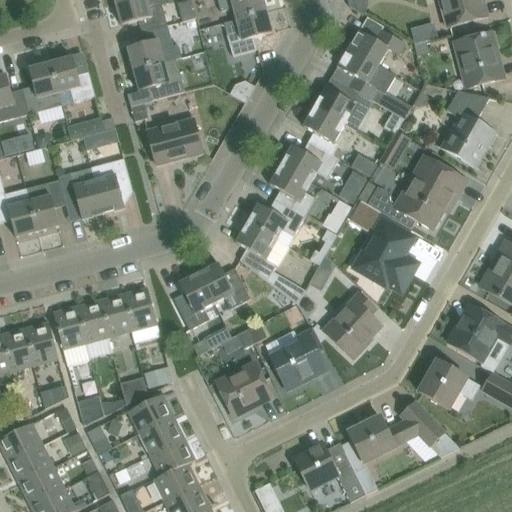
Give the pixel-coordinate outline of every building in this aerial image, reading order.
[(121,27),(139,23),(142,34),(167,28),(161,6),(168,4),(166,0),(137,0),(116,6),(121,27)] [(236,22),(266,14),(262,0),(216,0),(220,12),(233,9),(236,22)] [(346,0),(349,9),(362,16),(369,14),(365,0),(346,0)] [(440,3),(445,23),(447,29),(487,19),(484,4),(481,4),(480,0),(443,0),(444,2),(440,3)] [(190,2),(177,6),(182,24),(195,20),(190,2)] [(208,12),(194,15),(198,29),(211,25),(208,12)] [(239,33),(227,37),(232,58),(257,51),(254,40),(272,35),(266,14),(236,22),(239,33)] [(133,72),(176,61),(182,59),(179,48),(173,49),(167,28),(142,34),(145,46),(128,51),(133,72)] [(378,68),(388,51),(398,57),(405,46),(381,32),(375,43),(358,33),(348,51),(378,68)] [(491,34),(454,44),(466,91),(504,80),(499,64),(496,64),(493,53),(496,52),(491,34)] [(348,51),(337,69),(354,79),(348,89),(342,86),(366,99),(373,103),(404,121),(411,108),(386,94),(395,78),(378,68),(348,51)] [(0,74),(18,72),(16,57),(0,59),(0,74)] [(77,77),(72,59),(51,65),(62,108),(74,105),(76,104),(95,99),(88,74),(77,77)] [(157,89),(160,101),(185,94),(176,61),(133,72),(139,94),(157,89)] [(34,88),(22,91),(29,117),(62,108),(51,65),(29,71),(34,88)] [(253,72),(243,89),(257,97),(267,80),(253,72)] [(0,124),(7,122),(29,117),(22,91),(11,95),(6,77),(0,78),(0,124)] [(325,90),(314,109),(344,126),(356,133),(373,103),(366,99),(342,86),(336,96),(325,90)] [(447,113),(460,120),(442,151),(466,164),(483,174),(484,173),(474,168),(493,135),(503,140),(503,139),(476,123),(489,101),(500,104),(501,103),(481,99),(458,93),(447,113)] [(131,109),(135,124),(148,120),(144,105),(131,109)] [(314,134),(308,144),(332,158),(338,147),(334,145),(344,126),(314,109),(303,128),(314,134)] [(112,120),(102,122),(105,132),(115,130),(112,120)] [(193,121),(147,133),(156,167),(202,155),(193,121)] [(84,124),(68,128),(71,142),(82,139),(87,138),(84,124)] [(404,124),(401,127),(401,132),(404,135),(408,135),(412,132),(412,128),(409,124),(404,124)] [(115,130),(104,133),(108,148),(119,145),(115,130)] [(47,134),(35,138),(39,150),(50,146),(47,134)] [(17,142),(1,146),(5,159),(20,155),(17,142)] [(332,158),(308,144),(302,154),(292,148),(280,167),(311,185),(317,175),(327,181),(339,161),(332,158)] [(415,223),(431,232),(451,199),(455,201),(466,183),(424,158),(414,177),(419,180),(400,212),(391,207),(390,196),(381,191),(368,183),(357,200),(410,231),(415,223)] [(132,193),(124,161),(91,170),(93,181),(94,181),(103,216),(125,210),(121,196),(132,193)] [(305,195),(311,185),(280,167),(269,186),(280,193),(274,202),(304,220),(315,201),(305,195)] [(94,181),(93,181),(91,170),(58,179),(59,182),(65,208),(68,215),(79,212),(82,222),(103,216),(94,181)] [(26,191),(5,197),(0,178),(0,224),(11,222),(16,239),(37,234),(26,191)] [(59,182),(47,186),(26,191),(37,234),(58,228),(54,210),(65,208),(59,182)] [(343,188),(338,198),(352,206),(358,197),(343,188)] [(293,239),(304,220),(274,202),(268,212),(258,206),(247,225),(277,243),(283,233),(293,239)] [(323,226),(322,228),(336,236),(342,224),(330,217),(329,216),(323,226)] [(396,230),(382,222),(354,270),(385,288),(386,286),(401,295),(412,275),(397,267),(413,240),(396,230)] [(271,253),(277,243),(247,225),(236,245),(246,251),(240,262),(278,292),(286,279),(274,272),(282,259),(271,253)] [(327,232),(321,242),(325,244),(331,247),(336,238),(327,232)] [(484,291),(501,301),(511,307),(511,247),(505,244),(497,259),(501,262),(484,291)] [(315,253),(309,262),(319,268),(325,258),(319,255),(315,253)] [(325,258),(319,268),(332,275),(336,268),(325,257),(325,258)] [(199,275),(214,306),(225,301),(230,312),(250,301),(244,288),(235,270),(224,276),(218,265),(199,275)] [(179,285),(184,296),(174,301),(190,332),(210,322),(204,311),(214,306),(199,275),(179,285)] [(147,290),(124,296),(133,333),(136,344),(160,338),(157,327),(147,290)] [(110,339),(132,334),(133,333),(124,296),(100,302),(110,339)] [(359,296),(323,333),(351,360),(381,328),(370,317),(375,312),(361,298),(359,296)] [(100,302),(77,309),(86,346),(89,359),(112,353),(109,340),(110,339),(100,302)] [(304,304),(302,307),(304,311),(307,313),(311,311),(313,307),(311,304),(307,302),(304,304)] [(77,309),(53,315),(55,323),(58,334),(68,369),(90,363),(89,359),(86,346),(77,309)] [(458,326),(447,345),(465,355),(481,364),(479,366),(492,374),(508,345),(510,346),(511,342),(511,331),(490,319),(472,309),(462,328),(458,326)] [(58,361),(48,325),(25,331),(35,368),(58,361)] [(254,346),(267,339),(260,325),(247,332),(254,346)] [(35,368),(25,331),(1,337),(11,374),(35,368)] [(269,358),(278,375),(287,393),(327,373),(318,355),(322,351),(312,331),(297,339),(299,344),(269,358)] [(244,351),(254,346),(247,332),(237,337),(244,351)] [(0,337),(0,376),(11,374),(1,337),(0,337)] [(93,389),(109,384),(103,360),(92,363),(95,374),(90,376),(93,389)] [(418,394),(435,404),(449,411),(459,394),(472,402),(480,388),(467,381),(467,380),(453,373),(436,363),(418,394)] [(249,411),(247,407),(269,396),(272,401),(273,401),(264,383),(255,365),(215,384),(233,419),(249,411)] [(164,369),(143,375),(148,390),(168,385),(164,369)] [(511,387),(492,375),(482,393),(511,409),(511,387)] [(143,378),(119,385),(126,407),(148,396),(143,378)] [(65,387),(40,394),(45,411),(69,400),(65,387)] [(139,435),(173,418),(162,397),(128,414),(139,435)] [(98,398),(76,404),(83,429),(103,419),(98,398)] [(115,404),(100,403),(104,418),(118,411),(115,404)] [(415,404),(400,418),(429,449),(430,448),(440,459),(451,453),(458,450),(444,434),(429,418),(415,404)] [(28,406),(20,408),(21,410),(21,411),(23,419),(23,420),(32,418),(28,406)] [(66,409),(56,414),(67,434),(76,429),(66,409)] [(21,411),(14,414),(16,421),(23,419),(21,411)] [(184,440),(173,418),(139,435),(150,457),(184,440)] [(352,442),(341,447),(366,497),(376,492),(363,466),(395,450),(394,448),(408,442),(400,426),(386,432),(379,418),(348,434),(352,442)] [(117,419),(102,426),(109,441),(125,434),(117,419)] [(0,447),(9,464),(43,447),(32,425),(0,441),(0,447)] [(100,426),(87,434),(99,456),(112,449),(100,426)] [(78,436),(67,441),(75,456),(86,450),(78,436)] [(195,462),(184,440),(150,457),(161,479),(188,466),(195,462)] [(323,447),(294,461),(310,492),(337,478),(351,504),(366,497),(341,447),(340,445),(325,452),(323,447)] [(9,464),(19,486),(54,469),(43,447),(9,464)] [(108,453),(101,456),(106,464),(112,461),(108,453)] [(86,479),(87,479),(99,473),(92,459),(82,464),(88,478),(86,479)] [(162,480),(154,484),(165,504),(199,487),(188,466),(161,479),(162,480)] [(54,469),(19,486),(30,508),(65,490),(54,469)] [(99,473),(87,479),(97,500),(110,494),(99,473)] [(202,511),(210,509),(199,487),(165,504),(168,511),(202,511)] [(32,511),(75,511),(65,490),(30,508),(32,511)] [(143,511),(133,491),(121,497),(128,511),(143,511)] [(113,499),(98,506),(100,511),(114,511),(118,510),(113,499)]
